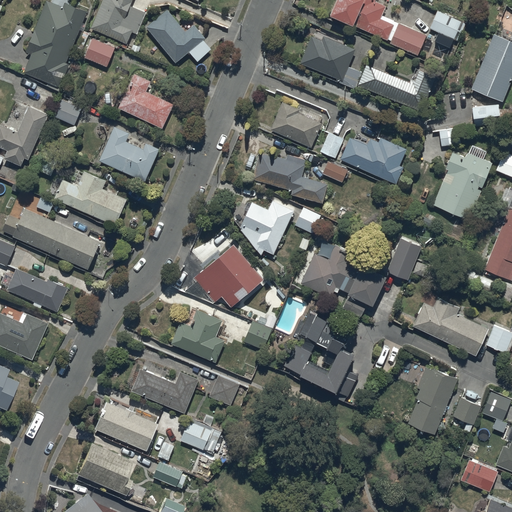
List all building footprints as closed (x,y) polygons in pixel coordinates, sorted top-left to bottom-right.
[(32,52),(24,71),(60,85),(70,63),(66,61),(87,9),(65,1),(63,5),(49,0),(46,0),(26,50),(32,52)] [(102,0),(91,26),(127,42),(132,30),(137,32),(146,11),(130,4),(131,0),(102,0)] [(335,0),(330,12),(387,38),(394,23),(380,17),(386,4),(376,0),(335,0)] [(146,25),(176,61),(205,36),(194,23),(185,30),(167,8),(146,25)] [(466,23),(438,10),(430,26),(459,39),(466,23)] [(399,22),(390,42),(418,53),(426,34),(399,22)] [(471,87),(503,99),(511,75),(511,39),(493,32),(471,87)] [(301,61),(343,79),(355,48),(324,34),(322,39),(312,35),(301,61)] [(85,55),(107,65),(115,46),(93,37),(85,55)] [(366,63),(358,84),(423,110),(437,75),(419,68),(415,79),(411,78),(410,81),(366,63)] [(134,72),(119,106),(162,126),(173,102),(146,90),(150,79),(134,72)] [(58,94),(34,83),(27,98),(52,108),(58,94)] [(55,115),(74,123),(82,107),(62,99),(55,115)] [(271,128),(311,145),(322,122),(298,112),(300,108),(283,101),(271,128)] [(498,103),(473,107),(475,125),(501,122),(498,103)] [(0,144),(8,148),(4,156),(21,164),(25,155),(28,157),(48,112),(29,104),(18,130),(0,122),(0,144)] [(115,125),(99,159),(145,179),(159,147),(146,141),(144,147),(126,139),(130,131),(115,125)] [(440,130),(442,145),(459,142),(457,127),(440,130)] [(321,150),(335,156),(343,137),(329,131),(321,150)] [(350,137),(341,158),(396,182),(403,166),(399,164),(407,148),(381,136),(379,141),(370,137),(367,144),(350,137)] [(32,165),(51,174),(59,156),(40,147),(32,165)] [(496,169),(511,175),(511,153),(504,150),(496,169)] [(292,193),(322,201),(328,182),(302,175),(305,163),(260,151),(253,177),(293,188),(292,193)] [(448,168),(434,204),(473,220),(485,191),(478,188),(479,185),(482,186),(492,162),(468,152),(466,156),(453,151),(446,167),(448,168)] [(323,172),(342,180),(347,169),(328,160),(323,172)] [(78,184),(63,178),(54,197),(115,223),(127,197),(103,187),(106,179),(84,169),(78,184)] [(41,196),(37,206),(50,211),(54,201),(41,196)] [(274,252),(294,209),(273,199),(269,208),(252,201),(241,226),(243,227),(242,228),(261,253),(264,248),(274,252)] [(304,206),(295,224),(313,232),(321,214),(304,206)] [(13,235),(88,267),(100,240),(25,207),(21,218),(9,213),(2,229),(14,234),(13,235)] [(511,278),(511,208),(510,207),(485,268),(511,279),(511,278)] [(401,237),(387,270),(408,278),(421,245),(401,237)] [(0,261),(7,264),(15,245),(0,238),(0,261)] [(222,294),(232,305),(263,278),(234,243),(195,277),(215,300),(222,294)] [(373,303),(386,275),(349,257),(352,251),(335,243),(328,258),(315,252),(301,282),(331,296),(336,286),(373,303)] [(500,281),(463,263),(459,261),(452,273),(508,301),(511,293),(511,284),(501,279),(500,281)] [(17,266),(7,288),(58,310),(69,286),(48,277),(47,279),(17,266)] [(367,303),(349,295),(343,307),(361,316),(367,303)] [(413,325),(476,354),(488,328),(457,313),(460,306),(438,296),(433,306),(424,301),(413,325)] [(172,342),(216,360),(225,339),(216,335),(223,319),(197,308),(190,324),(181,320),(172,342)] [(0,343),(33,358),(49,322),(27,313),(23,322),(0,311),(0,343)] [(301,347),(293,344),(283,366),(301,374),(299,378),(336,395),(337,392),(347,397),(357,376),(347,371),(354,357),(340,350),(343,344),(333,339),(338,327),(309,313),(297,338),(304,341),(301,347)] [(253,320),(244,340),(263,348),(272,328),(253,320)] [(511,331),(494,325),(487,343),(506,351),(511,335),(511,331)] [(0,406),(5,409),(17,381),(5,376),(8,369),(0,365),(0,406)] [(132,389),(185,411),(199,378),(181,371),(176,382),(141,368),(132,389)] [(408,424),(435,435),(458,379),(435,370),(435,371),(426,368),(417,388),(420,390),(416,399),(418,400),(408,424)] [(219,375),(210,395),(231,404),(240,383),(219,375)] [(491,392),(483,413),(503,421),(511,400),(491,392)] [(461,398),(453,416),(473,425),(481,406),(461,398)] [(96,428),(147,449),(159,422),(136,413),(136,411),(126,407),(126,408),(108,401),(96,428)] [(190,420),(182,439),(203,449),(212,430),(190,420)] [(164,441),(158,455),(169,459),(174,445),(164,441)] [(511,442),(509,449),(504,447),(496,465),(511,471),(511,442)] [(90,443),(77,474),(125,494),(131,480),(125,477),(132,460),(90,443)] [(470,459),(462,479),(490,491),(498,471),(470,459)] [(160,461),(154,476),(182,487),(187,475),(182,473),(183,471),(160,461)] [(64,511),(100,511),(86,493),(64,511)] [(181,511),(184,506),(165,498),(159,511),(181,511)] [(511,511),(511,507),(491,498),(485,511),(511,511)]
